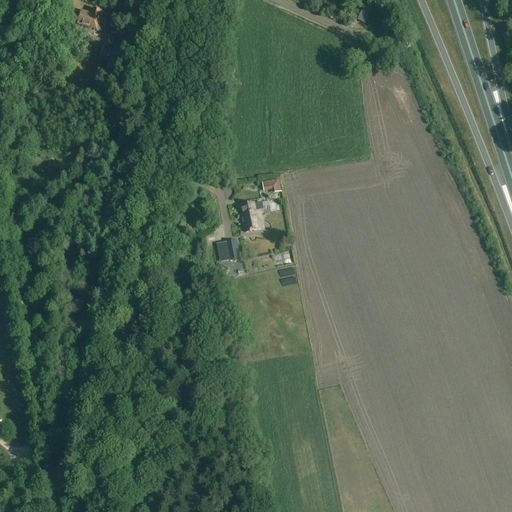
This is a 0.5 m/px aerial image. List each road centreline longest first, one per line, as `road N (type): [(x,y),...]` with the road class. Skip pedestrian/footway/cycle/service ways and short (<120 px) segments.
road 1 (unclassified): [(195,0),(101,475),(91,492),(42,511)]
road 2 (unclassified): [(0,204),(54,495)]
road 3 (trunk): [(420,0),(511,221)]
road 4 (trunk): [(511,180),(453,0)]
road 5 (trunk): [(511,138),(482,0)]
road 6 (unclassified): [(277,0),(401,53)]
